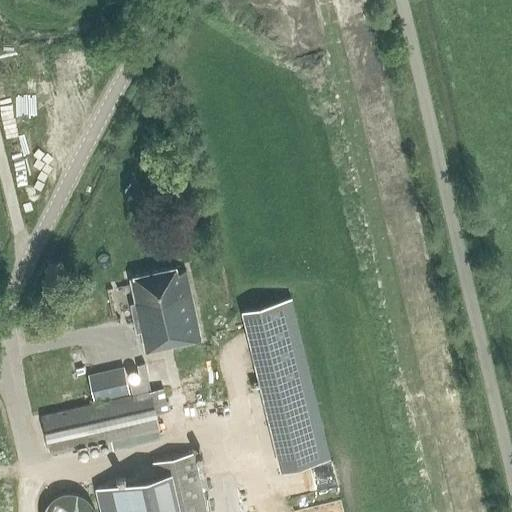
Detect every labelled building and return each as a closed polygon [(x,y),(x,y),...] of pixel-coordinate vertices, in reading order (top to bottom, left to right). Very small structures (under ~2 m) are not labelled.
[(176,272),(175,266),(129,276),(135,303),(129,304),(136,333),(140,332),(145,352),(200,340),(185,270),(176,272)] [(132,395),(40,415),(49,454),(110,441),(112,449),(160,438),(158,430),(159,430),(156,414),(167,411),(162,388),(150,391),(144,364),(137,365),(140,381),(129,384),(132,395)] [(93,402),(129,394),(123,368),(88,375),(93,402)] [(261,392),(280,471),(330,459),(311,380),(261,392)] [(154,475),(96,488),(101,511),(209,511),(196,452),(151,462),(154,475)] [(94,511),(94,509),(89,501),(82,495),(73,492),(64,492),(55,495),(48,501),(43,509),(42,511),(94,511)]
